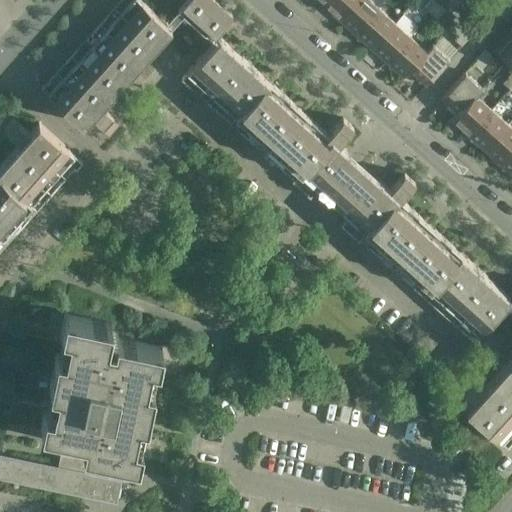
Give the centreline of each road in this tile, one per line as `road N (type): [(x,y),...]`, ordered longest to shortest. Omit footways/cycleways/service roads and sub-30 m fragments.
road 1 (residential): [(430,511),(437,473),(422,453),(260,419),(241,431),(233,469),(243,483)]
road 2 (residential): [(307,209),(257,259),(257,284),(281,283),(328,228)]
road 3 (residential): [(470,350),(328,228)]
road 4 (residential): [(307,209),(169,86)]
road 5 (residential): [(387,120),(249,0)]
road 6 (residential): [(243,483),(389,511)]
road 7 (residential): [(98,159),(0,270)]
road 8 (residential): [(511,229),(407,137)]
road 9 (residential): [(0,69),(98,159)]
road 10 (residential): [(328,228),(407,137)]
